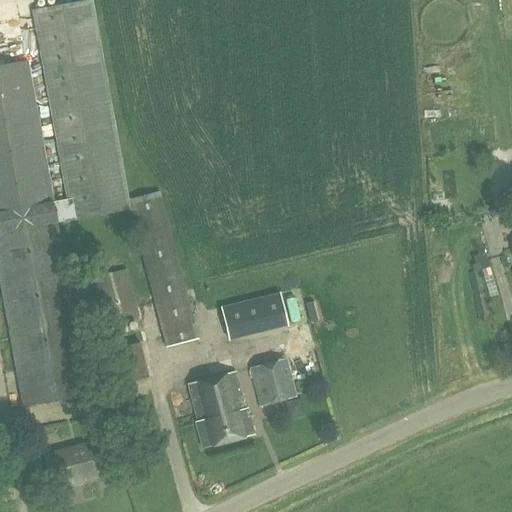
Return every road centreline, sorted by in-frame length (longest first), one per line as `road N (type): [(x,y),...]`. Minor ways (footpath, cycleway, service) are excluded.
road 1 (unknown): [(160,511),(134,390),(149,364),(174,353),(226,511)]
road 2 (tertiary): [(233,511),(511,388)]
